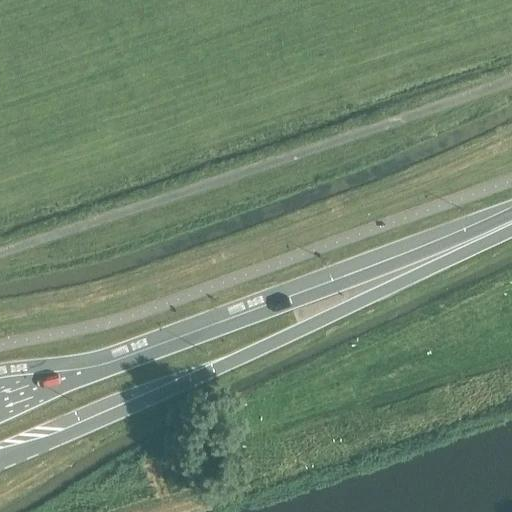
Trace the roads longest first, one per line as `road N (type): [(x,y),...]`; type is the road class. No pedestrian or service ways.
road 1 (track): [(511,81),(0,253)]
road 2 (primary): [(0,460),(340,308),(400,270)]
road 3 (primary): [(400,270),(0,405)]
road 4 (primary): [(511,220),(400,270)]
